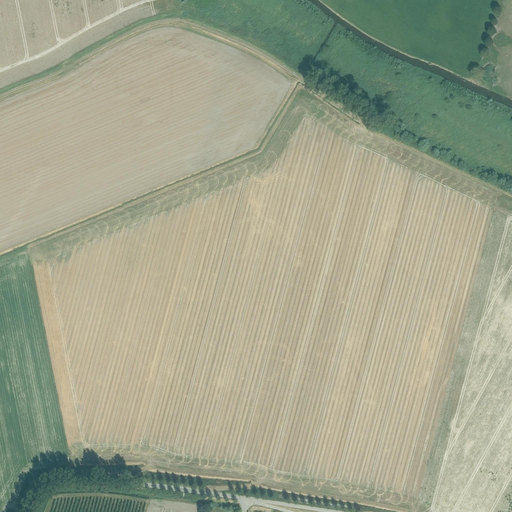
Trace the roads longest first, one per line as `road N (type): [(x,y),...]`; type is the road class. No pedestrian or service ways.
road 1 (track): [(448,163),(348,115),(258,52),(178,21),(146,25),(0,96)]
road 2 (unclassified): [(339,511),(76,480),(42,490),(32,511)]
